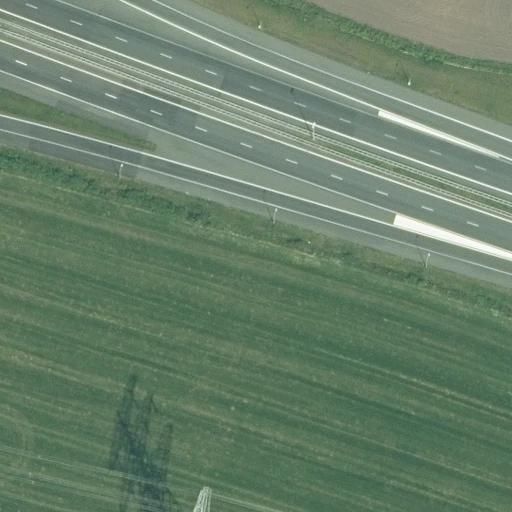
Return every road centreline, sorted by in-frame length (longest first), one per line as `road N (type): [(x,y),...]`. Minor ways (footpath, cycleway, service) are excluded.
road 1 (motorway): [(0,57),(511,239)]
road 2 (motorway): [(511,181),(8,0)]
road 3 (motorway): [(0,124),(390,234),(511,260)]
road 4 (motorway): [(511,167),(132,0)]
